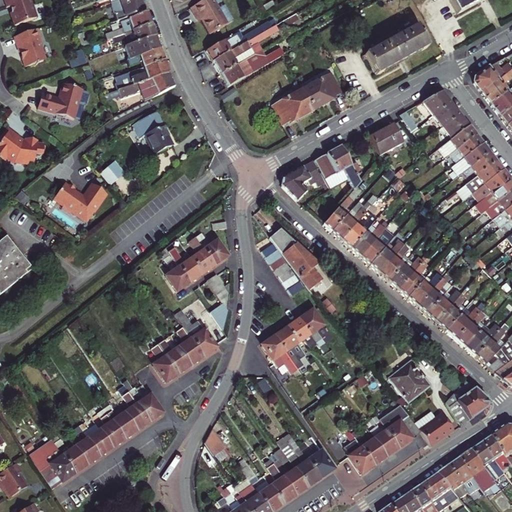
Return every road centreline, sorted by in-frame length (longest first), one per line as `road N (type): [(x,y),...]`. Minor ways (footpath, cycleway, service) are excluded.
road 1 (residential): [(254,179),(241,206),(248,275),(242,339),(192,442),(187,511)]
road 2 (tertiary): [(511,406),(254,179)]
road 3 (residential): [(446,73),(254,179)]
road 4 (tertiary): [(254,179),(194,96),(156,0)]
road 5 (secondary): [(511,410),(354,511)]
road 6 (unknown): [(192,91),(110,125),(72,156)]
